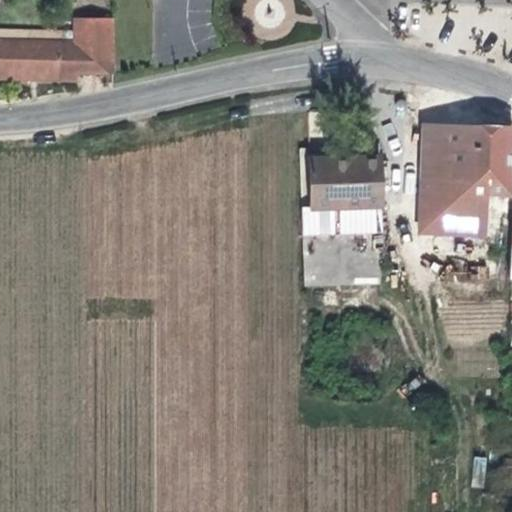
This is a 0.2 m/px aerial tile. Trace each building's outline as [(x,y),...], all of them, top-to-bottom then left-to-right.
[(75,78),(75,73),(113,73),(112,21),(74,20),(75,42),(0,40),(0,76),(33,77),(75,78)] [(422,234),(441,235),(443,128),(425,127),(422,234)] [(511,129),(443,128),(441,235),(487,236),(488,195),(511,196),(511,129)] [(334,162),(313,161),(313,198),(383,198),(384,162),(353,162),(353,151),(334,151),(334,157),(334,162)] [(314,152),(311,152),(310,199),(313,198),(313,161),(334,162),(334,157),(313,157),(314,152)] [(313,198),(310,199),(310,287),(383,289),(383,209),(341,209),(341,240),(313,240),(313,198)] [(383,198),(313,198),(313,240),(341,240),(341,209),(383,209),(383,198)] [(470,485),(480,488),(487,459),(477,457),(470,485)]
